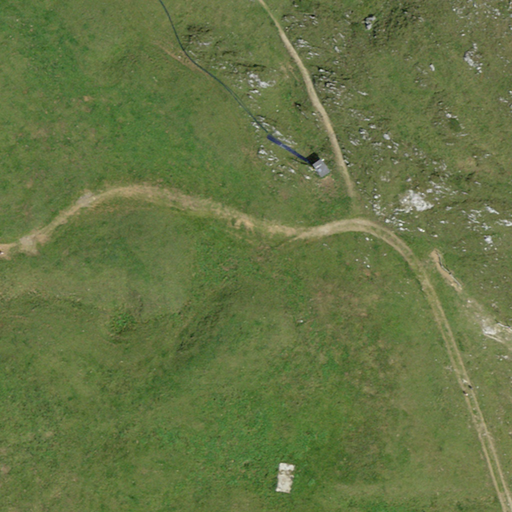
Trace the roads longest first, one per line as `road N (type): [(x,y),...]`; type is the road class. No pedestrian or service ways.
road 1 (track): [(0,235),(84,187),(141,177),(254,242),(374,226)]
road 2 (track): [(249,0),(324,120),(374,226)]
road 3 (track): [(511,511),(430,271)]
